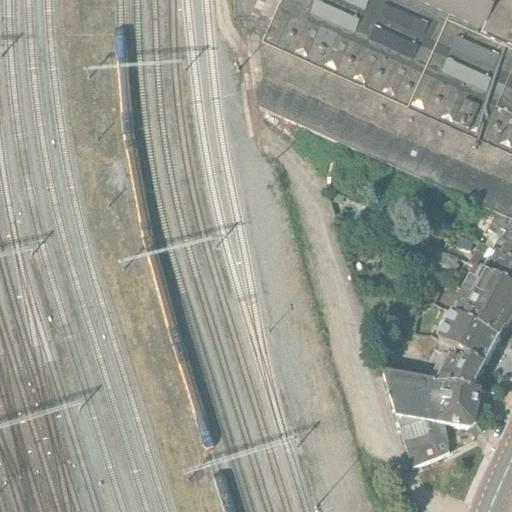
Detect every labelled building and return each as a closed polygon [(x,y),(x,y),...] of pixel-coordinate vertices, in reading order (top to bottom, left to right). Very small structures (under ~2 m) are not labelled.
[(511,0),(285,0),(262,51),(267,78),(258,98),(260,112),(497,218),(496,219),(511,225),(511,0)] [(511,263),(511,225),(496,219),(487,233),(496,238),(489,251),(511,263)] [(511,288),(511,263),(489,251),(480,247),(476,254),(485,258),(484,261),(489,263),(483,273),(511,288)] [(511,288),(483,273),(476,270),(463,293),(511,319),(511,288)] [(451,316),(500,342),(511,320),(511,319),(463,293),(451,316)] [(443,356),(482,377),(500,342),(451,316),(444,311),(430,339),(439,344),(435,352),(443,356)] [(473,392),(482,377),(443,356),(429,383),(473,392)] [(469,432),(476,427),(482,393),(473,392),(429,383),(383,374),(413,471),(441,461),(450,456),(446,428),(469,432)]
